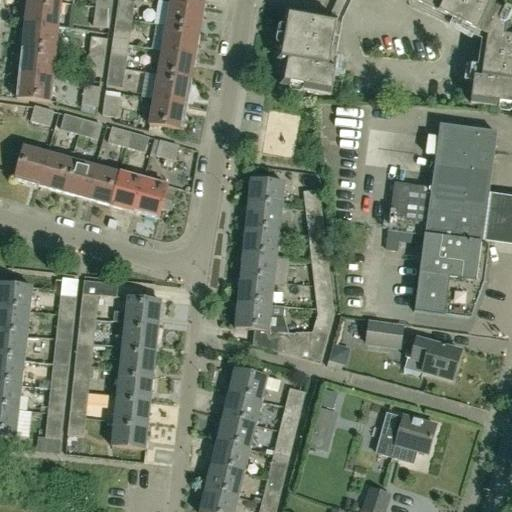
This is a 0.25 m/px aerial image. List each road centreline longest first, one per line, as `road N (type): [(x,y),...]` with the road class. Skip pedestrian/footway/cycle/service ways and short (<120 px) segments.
road 1 (residential): [(210,276),(250,0)]
road 2 (residential): [(174,505),(210,276)]
road 3 (residential): [(210,276),(0,221)]
